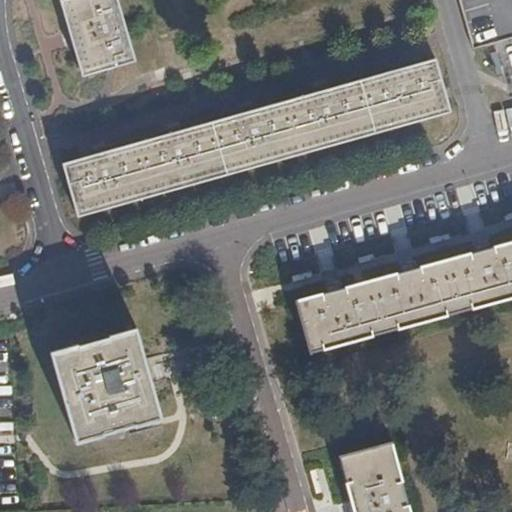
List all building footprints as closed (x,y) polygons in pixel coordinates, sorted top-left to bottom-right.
[(59,0),(80,72),(129,57),(113,0),(59,0)] [(511,0),(458,0),(473,48),(511,37),(511,0)] [(430,59),(59,165),(73,213),(446,105),(430,59)] [(511,237),(294,298),(309,350),(511,292),(511,237)] [(158,416),(130,327),(48,351),(74,441),(158,416)] [(408,511),(388,440),(338,454),(353,511),(408,511)]
